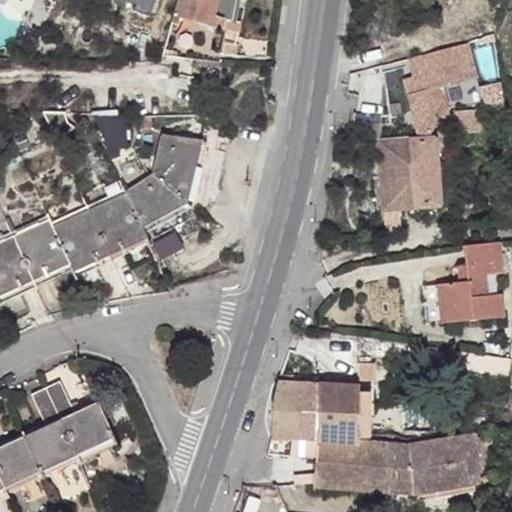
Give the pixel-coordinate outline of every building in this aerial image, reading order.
[(119,0),(146,8),(148,0),(119,0)] [(239,22),(244,0),(182,0),(182,1),(176,26),(184,28),(186,22),(228,32),(231,20),(239,22)] [(272,47),(274,33),(245,33),(246,50),(272,47)] [(243,41),(229,42),(229,55),(244,54),(243,41)] [(171,43),(170,58),(190,57),(190,50),(184,50),(185,44),(171,43)] [(469,44),(414,60),(417,76),(420,92),(410,94),(418,135),(428,135),(435,125),(438,120),(447,120),(446,114),(444,105),(441,85),(475,79),(469,44)] [(417,76),(408,78),(410,94),(420,92),(417,76)] [(66,113),(44,113),(55,137),(74,130),(68,124),(66,113)] [(159,117),(152,118),(153,128),(160,127),(159,117)] [(126,119),(108,119),(108,150),(127,150),(126,119)] [(377,121),(365,122),(365,138),(378,137),(377,121)] [(184,202),(191,203),(205,144),(201,144),(201,141),(163,137),(152,176),(184,202)] [(384,211),(400,209),(441,206),(436,138),(379,142),(384,211)] [(136,158),(133,151),(110,159),(113,166),(136,158)] [(184,202),(152,176),(126,194),(142,229),(180,209),(184,202)] [(110,256),(146,239),(142,229),(126,194),(89,211),(110,256)] [(384,211),(385,231),(401,230),(400,209),(384,211)] [(73,273),(110,256),(89,211),(53,228),(70,266),(73,273)] [(50,221),(13,238),(34,283),(48,276),(45,268),(51,266),(55,273),(70,266),(53,228),(50,221)] [(0,298),(34,283),(13,238),(0,243),(0,298)] [(472,244),(465,245),(467,266),(468,281),(461,282),(439,285),(443,324),(503,317),(501,294),(487,295),(484,274),(501,272),(498,241),(472,244)] [(45,268),(48,276),(55,273),(51,266),(45,268)] [(468,281),(467,266),(459,266),(461,282),(468,281)] [(500,370),(480,367),(474,402),(493,405),(500,370)] [(45,389),(80,462),(117,446),(104,418),(97,404),(96,403),(81,411),(74,414),(72,410),(59,382),(45,389)] [(277,383),(273,438),(318,440),(318,384),(277,383)] [(318,384),(318,440),(356,442),(356,434),(366,435),(368,395),(358,395),(357,386),(318,384)] [(23,437),(43,479),(80,462),(45,389),(31,395),(46,426),(23,437)] [(97,404),(104,418),(110,415),(103,401),(97,404)] [(356,442),(318,440),(316,458),(315,488),(415,495),(417,495),(476,484),(480,483),(476,434),(410,445),(392,444),(356,442)] [(0,482),(6,496),(43,479),(23,437),(8,444),(0,447),(0,482)] [(476,490),(476,484),(417,495),(418,501),(476,490)]
